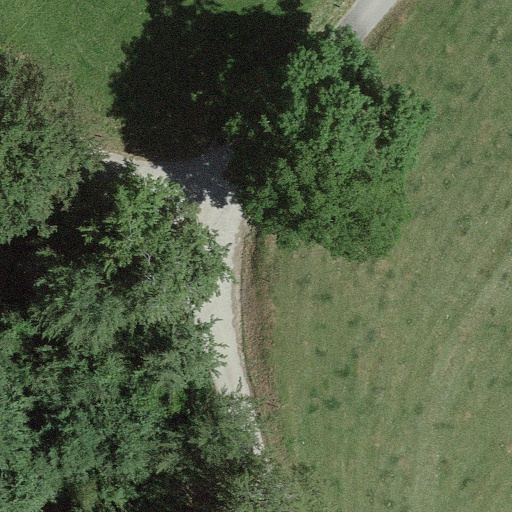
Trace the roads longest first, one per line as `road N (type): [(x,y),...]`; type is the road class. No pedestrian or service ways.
road 1 (residential): [(385,0),(279,123),(212,255)]
road 2 (unclassified): [(212,255),(0,91)]
road 3 (unclassified): [(212,255),(266,511)]
